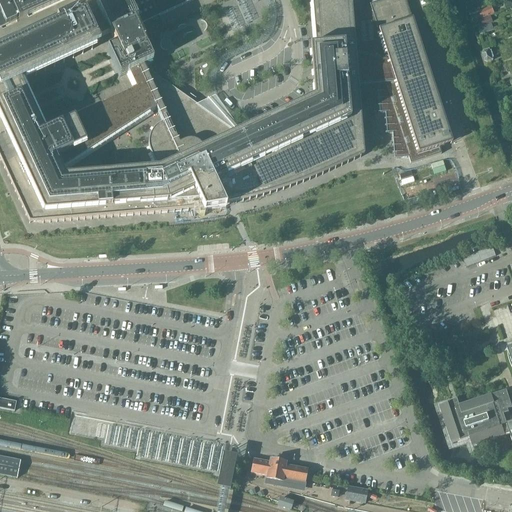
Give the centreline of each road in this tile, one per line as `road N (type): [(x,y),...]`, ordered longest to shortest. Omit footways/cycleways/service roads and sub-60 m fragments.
road 1 (tertiary): [(0,277),(254,259),(346,242)]
road 2 (tertiary): [(511,189),(346,242)]
